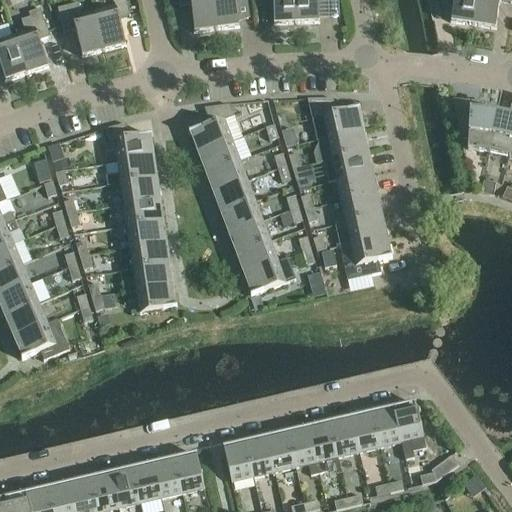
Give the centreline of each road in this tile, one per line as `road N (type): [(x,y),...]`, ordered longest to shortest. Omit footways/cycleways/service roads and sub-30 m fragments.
road 1 (residential): [(511,492),(426,375),(0,473)]
road 2 (residential): [(371,64),(386,86),(427,276),(402,282)]
road 3 (residential): [(371,64),(268,66),(158,81)]
road 4 (residential): [(158,81),(0,128)]
road 5 (residential): [(511,81),(371,64)]
